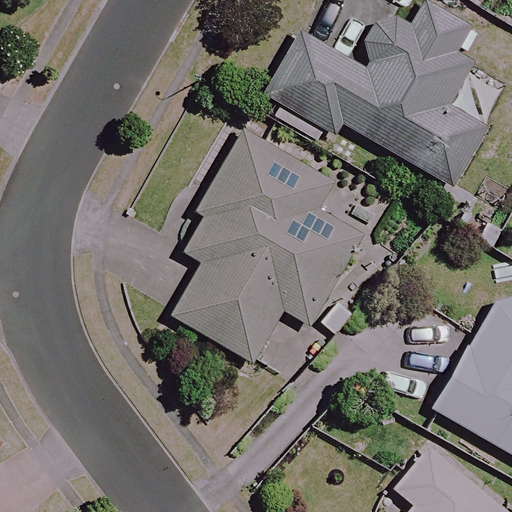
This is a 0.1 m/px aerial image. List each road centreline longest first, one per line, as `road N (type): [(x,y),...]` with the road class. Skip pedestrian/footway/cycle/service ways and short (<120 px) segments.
road 1 (residential): [(31,285),(39,213),(58,154),(147,0)]
road 2 (residential): [(31,285),(44,343),(76,405),(158,511)]
